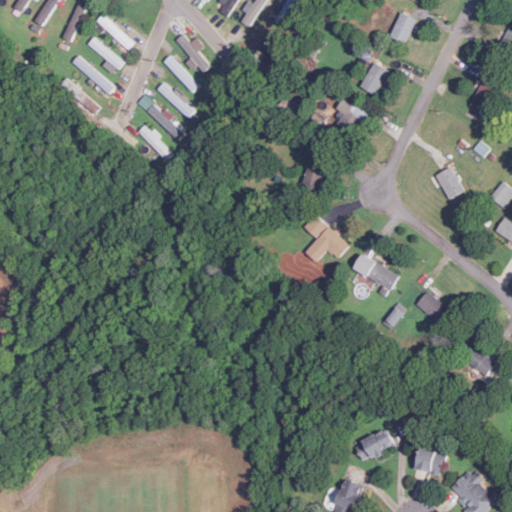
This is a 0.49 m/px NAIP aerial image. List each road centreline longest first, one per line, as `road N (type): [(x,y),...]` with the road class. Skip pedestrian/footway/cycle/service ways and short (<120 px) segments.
road 1 (residential): [(511,305),(395,194),(407,139),(476,0)]
road 2 (residential): [(174,0),(122,121)]
